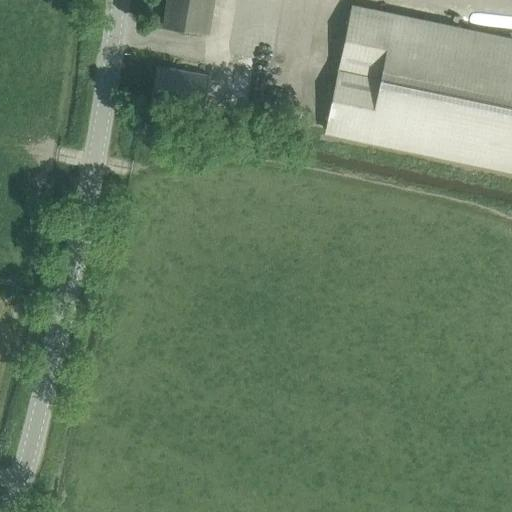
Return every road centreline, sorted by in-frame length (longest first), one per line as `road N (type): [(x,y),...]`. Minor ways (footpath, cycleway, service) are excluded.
road 1 (tertiary): [(12,511),(94,181),(116,0)]
road 2 (track): [(511,218),(291,169),(202,157),(132,168),(96,161)]
